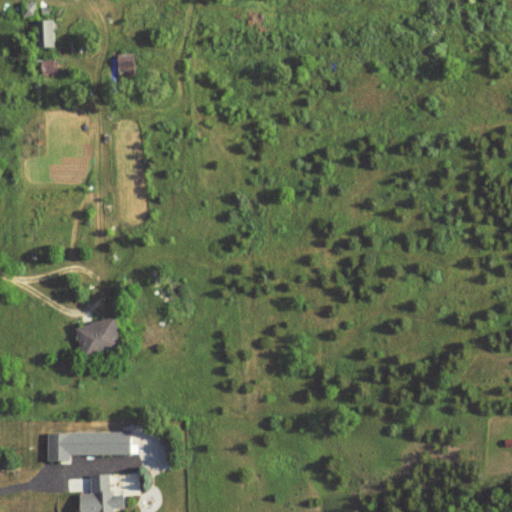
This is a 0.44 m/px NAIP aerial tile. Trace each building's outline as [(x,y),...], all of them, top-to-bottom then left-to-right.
[(20,16),(32,16),(32,4),(20,4),(20,16)] [(51,20),(33,20),(33,48),(51,48),(51,20)] [(134,77),(134,55),(117,55),(117,77),(134,77)] [(40,73),(55,73),(55,60),(40,60),(40,73)] [(75,326),(82,359),(122,350),(115,317),(75,326)] [(45,432),(45,461),(68,461),(68,455),(109,455),(109,432),(45,432)] [(137,495),(136,474),(89,475),(89,494),(79,494),(79,511),(115,511),(115,509),(125,509),(125,495),(137,495)]
